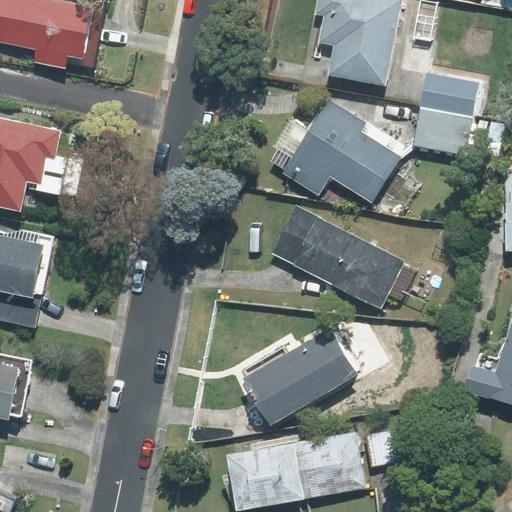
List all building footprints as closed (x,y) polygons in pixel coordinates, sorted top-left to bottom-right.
[(93,9),(45,0),(0,0),(0,43),(37,51),(35,66),(66,71),(67,59),(83,62),(93,9)] [(332,48),(327,78),(386,89),(401,0),(317,0),(315,17),(322,18),(317,45),(332,48)] [(467,156),(478,82),(425,74),(413,148),(467,156)] [(329,101),(282,175),(318,198),(330,179),(372,205),(401,158),(361,133),(366,124),(329,101)] [(40,129),(0,120),(0,209),(20,214),(26,184),(41,187),(46,161),(55,163),(61,134),(40,129)] [(380,311),(405,264),(296,207),(271,255),(380,311)] [(0,293),(32,300),(44,248),(0,238),(0,293)] [(40,310),(0,300),(0,321),(35,330),(40,310)] [(511,318),(496,375),(470,368),(463,394),(511,407),(511,318)] [(328,329),(241,379),(270,429),(305,409),(358,378),(328,329)] [(0,421),(8,423),(19,371),(0,366),(0,421)] [(405,430),(366,436),(371,468),(410,461),(405,430)] [(356,435),(225,459),(234,511),(248,511),(366,491),(356,435)]
